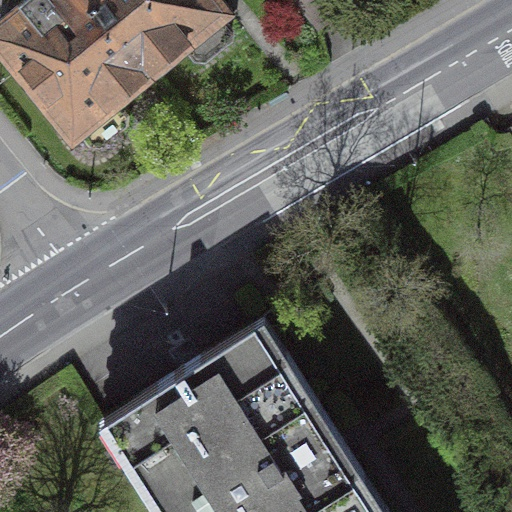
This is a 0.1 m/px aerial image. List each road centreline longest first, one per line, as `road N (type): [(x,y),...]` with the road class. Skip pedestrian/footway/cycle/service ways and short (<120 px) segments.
road 1 (tertiary): [(81,282),(511,29)]
road 2 (residential): [(81,282),(0,176)]
